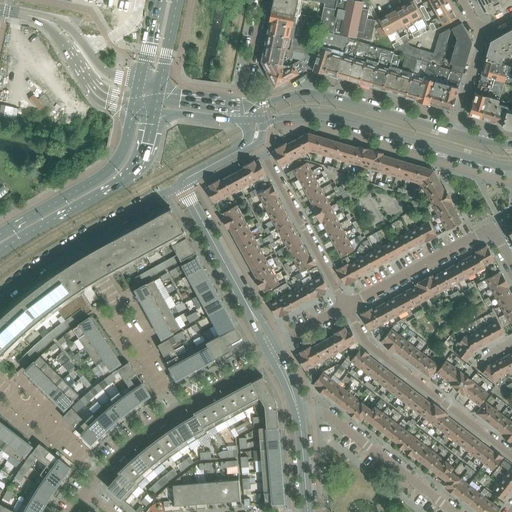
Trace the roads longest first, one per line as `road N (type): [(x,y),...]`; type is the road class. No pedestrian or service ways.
road 1 (tertiary): [(259,119),(338,120),(511,167)]
road 2 (residential): [(84,492),(152,425),(272,351)]
road 3 (residential): [(345,306),(368,346),(511,455)]
road 4 (secondary): [(0,250),(130,173),(146,150),(154,110)]
road 5 (residential): [(0,297),(65,248),(181,185)]
road 6 (tertiary): [(454,132),(324,94),(247,101)]
road 7 (secondary): [(133,105),(123,150),(109,170),(0,234)]
road 8 (tertiary): [(272,351),(181,185)]
road 9 (residential): [(255,141),(345,306)]
road 10 (residential): [(452,511),(328,416),(298,415)]
road 11 (residential): [(345,306),(490,228)]
